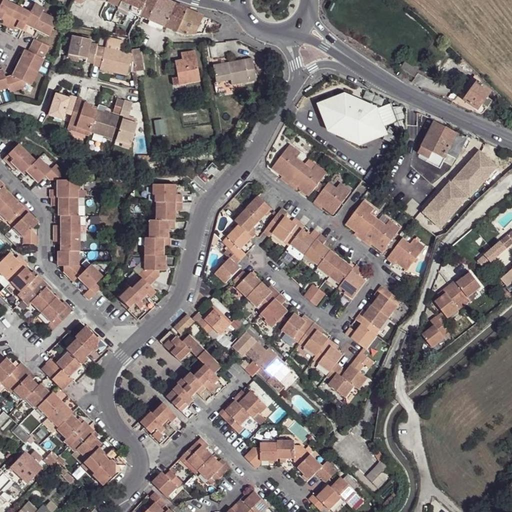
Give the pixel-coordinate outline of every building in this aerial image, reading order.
[(0,0),(0,28),(16,37),(20,28),(21,29),(25,23),(28,24),(49,35),(57,19),(41,11),(43,7),(34,3),(29,12),(5,0),(0,0)] [(106,0),(106,2),(137,15),(144,0),(106,0)] [(156,0),(144,0),(137,15),(148,20),(156,0)] [(165,0),(156,0),(148,20),(156,24),(162,26),(163,27),(174,4),(165,0)] [(185,9),(174,4),(163,27),(175,32),(185,9)] [(175,32),(184,36),(190,22),(194,13),(185,9),(175,32)] [(190,22),(184,36),(192,35),(201,15),(194,13),(190,22)] [(86,58),(85,61),(93,63),(97,46),(97,43),(90,43),(90,39),(72,35),(68,54),(78,56),(86,58)] [(48,45),(34,38),(28,50),(24,49),(12,74),(4,76),(2,68),(0,68),(0,89),(7,87),(9,91),(22,87),(25,81),(30,84),(43,58),(42,57),(48,45)] [(113,71),(126,74),(126,73),(131,54),(97,46),(93,63),(93,64),(100,66),(99,68),(113,71)] [(141,62),(139,49),(131,50),(131,54),(133,63),(141,62)] [(199,82),(194,52),(180,55),(181,62),(174,63),(177,80),(184,78),(186,85),(199,82)] [(131,54),(126,73),(135,73),(135,72),(133,63),(131,54)] [(251,59),(212,66),(215,83),(217,83),(230,80),(231,85),(255,81),(251,59)] [(413,76),(417,70),(402,61),(398,67),(413,76)] [(141,62),(133,63),(135,72),(143,71),(141,62)] [(457,96),(464,101),(478,84),(470,78),(457,96)] [(464,101),(477,110),(482,105),(486,99),(490,93),(478,84),(464,101)] [(98,109),(91,107),(92,104),(84,101),(85,99),(70,94),(69,97),(54,92),(47,113),(62,118),(65,112),(71,114),(69,120),(68,123),(89,130),(111,137),(118,116),(104,111),(98,109)] [(385,130),(377,108),(345,94),(320,104),(320,109),(329,131),(360,145),(382,136),(385,130)] [(127,116),(132,101),(124,99),(123,100),(116,98),(112,111),(127,116)] [(486,99),(482,105),(487,109),(491,103),(486,99)] [(392,105),(379,109),(384,125),(397,122),(392,105)] [(65,112),(62,118),(69,120),(71,114),(65,112)] [(130,143),(137,122),(133,121),(126,119),(122,118),(116,138),(121,140),(130,143)] [(468,138),(435,121),(422,146),(446,158),(448,153),(458,158),(468,138)] [(67,127),(88,134),(89,130),(68,123),(67,127)] [(121,145),(129,147),(130,143),(121,140),(116,138),(115,140),(120,141),(122,142),(121,145)] [(271,168),(282,176),(280,178),(289,184),(303,164),(296,158),(300,153),(289,145),(271,168)] [(33,162),(16,146),(2,160),(7,165),(9,163),(14,168),(21,175),(23,172),(36,184),(43,176),(48,181),(55,181),(55,190),(49,190),(49,198),(50,199),(50,207),(57,207),(57,216),(59,216),(59,226),(53,226),(53,242),(60,242),(60,251),(56,251),(56,266),(63,266),(62,272),(72,281),(77,277),(88,289),(82,294),(88,300),(99,289),(94,284),(101,277),(89,265),(83,271),(78,266),(77,252),(78,251),(78,241),(78,234),(78,216),(75,216),(75,191),(78,191),(77,181),(59,181),(58,171),(53,166),(48,170),(37,159),(33,162)] [(446,158),(422,146),(419,152),(442,164),(446,158)] [(448,180),(422,213),(443,230),(470,197),(472,199),(497,167),(478,151),(450,182),(448,180)] [(510,156),(501,151),(499,156),(508,160),(510,156)] [(333,160),(326,154),(323,157),(330,163),(333,160)] [(315,164),(311,170),(303,164),(289,184),(297,190),(298,188),(308,196),(313,189),(318,183),(326,172),(315,164)] [(0,208),(12,197),(5,191),(2,187),(3,185),(0,181),(0,208)] [(340,183),(335,188),(328,182),(324,187),(319,194),(313,202),(321,209),(322,207),(332,215),(350,191),(340,183)] [(318,183),(313,189),(319,194),(324,187),(318,183)] [(147,221),(147,227),(167,247),(167,239),(165,239),(165,229),(172,230),(173,212),(179,212),(180,196),(174,196),(174,186),(152,185),(151,195),(154,196),(154,203),(153,221),(147,221)] [(258,197),(255,195),(243,207),(259,222),(271,210),(258,197)] [(0,214),(7,222),(10,219),(15,223),(27,212),(29,210),(23,205),(21,207),(18,203),(12,197),(0,208),(0,214)] [(373,209),(363,201),(344,224),(355,232),(354,234),(361,240),(377,220),(369,214),(373,209)] [(259,222),(243,207),(232,219),(238,225),(247,234),(254,227),(259,222)] [(280,209),(276,215),(271,221),(277,226),(284,217),(286,214),(280,209)] [(12,227),(22,237),(23,244),(37,244),(37,236),(30,229),(37,222),(32,217),(27,212),(15,223),(12,227)] [(295,226),(291,223),(284,217),(277,226),(271,234),(288,247),(290,244),(301,230),(303,226),(298,222),(295,226)] [(388,221),(385,226),(377,220),(361,240),(369,246),(371,244),(381,252),(399,229),(388,221)] [(277,226),(271,221),(265,228),(262,233),(268,237),(271,234),(277,226)] [(245,254),(240,250),(248,241),(251,238),(247,234),(238,225),(221,242),(227,248),(239,260),(245,254)] [(160,247),(167,247),(147,227),(146,238),(143,238),(142,245),(142,256),(156,271),(161,270),(162,257),(160,256),(160,247)] [(254,227),(247,234),(251,238),(254,235),(255,233),(253,232),(256,228),(254,227)] [(311,232),(308,236),(301,230),(290,244),(304,256),(319,235),(313,230),(311,232)] [(325,249),(321,246),(324,242),(326,240),(319,235),(304,256),(318,266),(329,252),(325,249)] [(499,242),(476,261),(483,270),(511,244),(511,240),(509,237),(501,244),(499,242)] [(413,239),(408,244),(401,239),(386,259),(394,265),(395,263),(405,271),(423,247),(417,242),(413,239)] [(228,259),(214,274),(224,283),(239,268),(235,264),(239,260),(227,248),(223,253),(228,259)] [(89,265),(77,252),(78,266),(83,271),(89,265)] [(340,260),(329,252),(318,266),(316,268),(327,276),(340,260)] [(0,273),(10,282),(24,267),(27,265),(21,259),(18,262),(15,259),(8,253),(0,260),(0,273)] [(156,271),(142,256),(141,260),(141,270),(136,274),(138,276),(127,286),(125,285),(119,291),(121,292),(117,297),(120,301),(127,307),(125,309),(135,319),(137,317),(145,309),(147,310),(152,306),(146,299),(142,296),(144,294),(147,297),(153,292),(147,285),(156,276),(156,271)] [(141,260),(132,270),(136,274),(141,270),(141,260)] [(347,266),(340,260),(327,276),(339,286),(351,269),(347,266)] [(364,282),(357,276),(360,272),(361,270),(354,265),(353,267),(351,269),(339,286),(338,287),(344,292),(342,293),(351,300),(364,282)] [(19,291),(16,295),(22,300),(40,282),(34,277),(31,273),(24,267),(10,282),(10,283),(18,290),(19,291)] [(507,286),(511,281),(511,269),(500,279),(507,286)] [(247,276),(242,271),(230,283),(245,298),(260,283),(253,276),(250,273),(247,276)] [(0,273),(0,282),(5,287),(10,282),(0,273)] [(479,288),(468,274),(461,279),(456,284),(454,281),(442,291),(445,294),(440,298),(434,303),(441,312),(447,319),(464,306),(469,301),(467,298),(479,288)] [(27,305),(30,302),(40,312),(55,297),(48,290),(44,287),(47,285),(42,280),(40,282),(22,300),(27,305)] [(18,290),(10,283),(6,288),(13,295),(18,290)] [(270,292),(266,289),(260,283),(245,298),(261,312),(278,294),(273,289),(270,292)] [(318,290),(311,285),(303,297),(309,301),(318,290)] [(379,295),(375,299),(370,306),(386,319),(400,302),(380,287),(375,293),(379,295)] [(511,295),(511,294),(504,289),(499,293),(507,299),(511,295)] [(315,306),(323,294),(318,290),(309,301),(315,306)] [(283,309),(280,305),(282,303),(285,300),(278,294),(261,312),(259,314),(265,319),(263,321),(271,328),(278,321),(280,323),(285,318),(283,315),(286,312),(283,309)] [(50,322),(47,324),(53,330),(72,310),(67,304),(64,307),(61,303),(55,297),(40,312),(50,322)] [(40,312),(30,302),(27,305),(25,307),(35,317),(40,312)] [(214,308),(230,325),(232,323),(213,305),(202,316),(204,318),(205,317),(214,308)] [(365,313),(361,317),(358,315),(353,320),(360,325),(373,336),(386,319),(370,306),(365,313)] [(230,325),(214,308),(205,317),(210,322),(219,330),(222,333),(230,325)] [(137,317),(138,319),(147,310),(145,309),(137,317)] [(447,319),(441,312),(436,317),(441,323),(447,319)] [(220,335),(222,333),(219,330),(210,322),(205,317),(204,318),(202,316),(198,313),(193,319),(207,333),(212,328),(220,335)] [(178,334),(191,320),(185,314),(171,327),(178,334)] [(304,323),(300,320),(293,314),(280,330),(297,344),(313,324),(306,319),(304,323)] [(441,323),(436,317),(430,322),(431,324),(433,325),(428,330),(421,335),(431,348),(449,334),(441,323)] [(320,335),(316,331),(318,328),(313,324),(297,344),(314,356),(326,340),(320,335)] [(360,325),(354,333),(348,329),(344,335),(362,349),(364,351),(375,336),(373,336),(360,325)] [(74,337),(76,339),(65,349),(68,352),(80,364),(87,356),(94,363),(101,356),(99,354),(106,348),(108,346),(98,336),(96,339),(89,332),(84,327),(74,337)] [(255,362),(254,364),(259,368),(269,377),(271,375),(283,363),(268,349),(266,351),(253,339),(254,339),(247,332),(233,347),(242,356),(245,353),(250,348),(259,358),(255,362)] [(174,340),(167,333),(157,343),(178,363),(189,352),(203,365),(193,376),(190,373),(183,380),(181,378),(176,384),(177,385),(166,398),(188,420),(193,414),(186,407),(192,400),(190,398),(195,392),(205,402),(210,397),(202,389),(204,387),(213,397),(223,386),(216,379),(217,379),(213,374),(215,371),(219,367),(186,337),(179,343),(175,339),(174,340)] [(329,348),(332,344),(326,340),(314,356),(311,360),(328,373),(334,364),(341,356),(333,351),(329,348)] [(259,358),(250,348),(245,353),(255,362),(259,358)] [(68,352),(56,363),(51,359),(46,364),(57,375),(62,370),(68,376),(80,364),(68,352)] [(362,365),(367,368),(372,363),(359,352),(354,358),(362,365)] [(20,362),(14,367),(5,358),(0,362),(0,383),(4,387),(25,367),(20,362)] [(362,365),(354,358),(349,366),(357,372),(362,365)] [(256,372),(259,368),(254,364),(253,362),(244,371),(246,372),(251,377),(256,372)] [(46,364),(42,369),(52,380),(57,375),(46,364)] [(327,385),(343,398),(352,387),(340,378),(336,374),(339,371),(340,369),(334,364),(328,373),(325,377),(330,381),(327,385)] [(407,376),(414,371),(408,365),(405,374),(404,375),(406,377),(407,376)] [(365,378),(357,372),(349,366),(343,374),(340,378),(352,387),(356,390),(365,378)] [(10,393),(13,391),(22,401),(24,398),(37,385),(31,379),(27,375),(30,372),(25,367),(4,387),(10,393)] [(256,372),(266,381),(269,377),(259,368),(256,372)] [(68,376),(62,370),(57,375),(67,386),(73,380),(68,376)] [(57,375),(52,380),(63,390),(67,386),(57,375)] [(269,377),(266,381),(278,392),(283,387),(271,375),(269,377)] [(37,385),(24,398),(34,408),(37,406),(49,393),(39,383),(37,385)] [(61,402),(51,392),(49,393),(37,406),(47,417),(61,402)] [(246,397),(244,399),(239,394),(233,400),(234,402),(249,417),(252,419),(257,414),(259,415),(266,408),(251,392),(246,397)] [(71,412),(61,402),(47,417),(57,427),(70,413),(71,412)] [(243,429),(240,426),(249,417),(234,402),(228,408),(220,417),(238,434),(243,429)] [(177,417),(161,403),(151,413),(149,412),(143,418),(145,420),(141,424),(151,434),(149,436),(159,446),(169,435),(171,437),(176,432),(169,425),(166,422),(168,420),(171,423),(177,417)] [(228,408),(227,407),(218,415),(220,417),(228,408)] [(80,424),(76,420),(70,413),(57,427),(54,429),(64,439),(63,441),(68,446),(88,426),(83,421),(80,424)] [(264,420),(259,415),(257,414),(252,419),(254,421),(259,426),(264,420)] [(342,424),(349,431),(354,426),(347,419),(342,424)] [(12,424),(9,428),(17,436),(20,432),(21,432),(12,424)] [(91,435),(94,431),(88,426),(68,446),(73,452),(75,449),(85,459),(97,447),(100,444),(94,438),(91,435)] [(196,442),(204,449),(207,446),(199,438),(196,442)] [(292,446),(292,441),(276,441),(276,443),(276,459),(293,459),(292,462),(298,466),(309,456),(303,450),(300,446),(292,446)] [(184,464),(187,461),(197,471),(211,456),(204,449),(196,442),(178,460),(184,464)] [(259,443),(259,449),(252,449),(243,458),(255,469),(260,464),(260,461),(276,461),(276,459),(276,443),(259,443)] [(37,447),(34,451),(43,460),(46,457),(47,456),(37,447)] [(92,474),(90,475),(101,485),(107,479),(113,474),(115,475),(125,465),(116,457),(119,455),(112,448),(105,454),(97,447),(85,459),(82,462),(81,462),(92,474)] [(303,450),(309,456),(312,453),(306,447),(303,450)] [(75,449),(73,452),(72,452),(82,462),(85,459),(75,449)] [(23,453),(10,467),(26,482),(39,468),(23,453)] [(371,456),(376,464),(381,462),(376,453),(371,456)] [(221,466),(218,463),(211,456),(197,471),(212,486),(229,468),(224,463),(221,466)] [(326,461),(320,467),(309,456),(298,466),(297,468),(308,479),(315,473),(320,478),(331,466),(328,463),(326,461)] [(184,464),(193,474),(197,471),(187,461),(184,464)] [(92,474),(81,462),(80,464),(90,475),(92,474)] [(382,482),(390,474),(383,462),(372,473),(382,482)] [(328,480),(336,471),(331,466),(320,478),(325,483),(328,480)] [(10,467),(6,471),(22,487),(26,482),(10,467)] [(68,482),(71,478),(65,472),(62,476),(68,482)] [(165,476),(164,476),(161,473),(150,483),(166,498),(181,483),(169,472),(165,476)] [(359,495),(341,478),(330,488),(340,498),(345,502),(348,505),(359,495)] [(325,506),(329,509),(340,498),(330,488),(328,486),(322,491),(316,497),(313,494),(308,499),(320,511),(325,506)] [(92,497),(82,488),(78,492),(88,501),(92,497)] [(243,502),(240,499),(235,504),(242,511),(261,511),(268,506),(253,492),(247,498),(243,502)] [(154,504),(145,511),(163,511),(161,509),(165,504),(154,493),(148,498),(154,504)]
